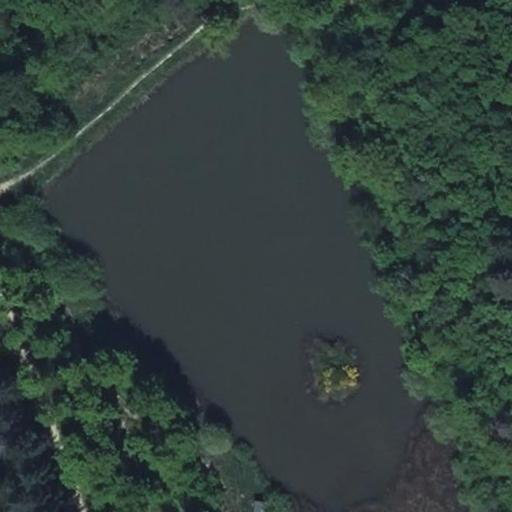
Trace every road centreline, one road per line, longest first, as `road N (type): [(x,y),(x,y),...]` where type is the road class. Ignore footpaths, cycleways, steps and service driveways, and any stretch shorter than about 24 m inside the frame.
road 1 (track): [(220,0),(0,191)]
road 2 (track): [(0,299),(90,511)]
